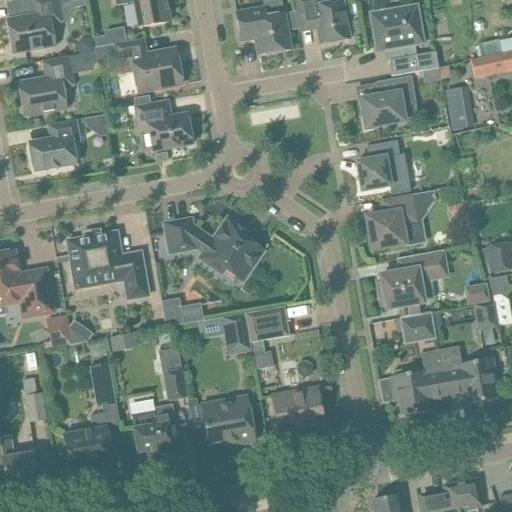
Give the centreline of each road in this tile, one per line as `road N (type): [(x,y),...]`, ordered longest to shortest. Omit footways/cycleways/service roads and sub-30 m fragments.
road 1 (residential): [(254,181),(326,235),(372,470)]
road 2 (unclassified): [(137,511),(372,470)]
road 3 (residential): [(6,216),(223,175)]
road 4 (residential): [(219,95),(363,72)]
road 5 (unclassified): [(372,470),(511,446)]
